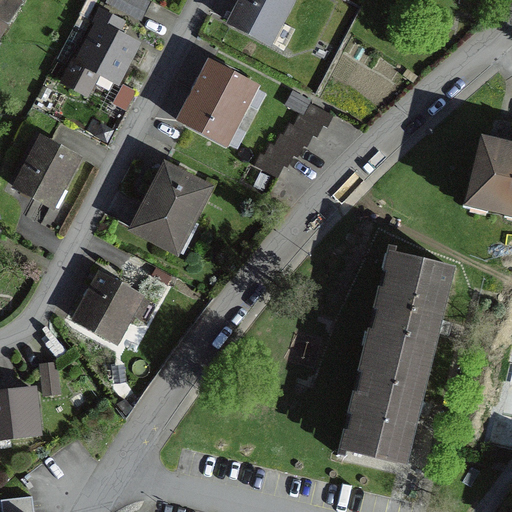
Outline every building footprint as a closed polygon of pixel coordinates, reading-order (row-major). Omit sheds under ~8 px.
[(0,0),(0,29),(12,9),(0,1),(0,0)] [(140,23),(147,8),(132,0),(106,0),(104,5),(140,23)] [(244,0),(231,25),(267,44),(290,0),(244,0)] [(100,13),(94,24),(97,26),(77,64),(115,84),(135,46),(108,32),(114,21),(100,13)] [(209,65),(179,123),(224,147),(254,89),(209,65)] [(259,156),(252,168),(276,180),(282,168),(286,170),(292,158),(296,160),(302,148),(305,149),(311,137),(315,140),(321,128),(326,130),(332,118),(308,106),(302,118),(298,115),(292,127),(288,125),(282,137),(279,136),(272,148),(268,146),(262,157),(259,156)] [(50,209),(75,160),(41,142),(16,190),(50,209)] [(469,204),(511,214),(511,152),(484,145),(469,204)] [(175,253),(207,191),(164,169),(132,231),(175,253)] [(393,257),(345,451),(403,466),(418,406),(438,323),(451,271),(393,257)] [(99,278),(75,322),(113,344),(138,299),(99,278)] [(57,395),(54,365),(39,367),(42,397),(57,395)] [(0,439),(37,435),(32,391),(0,394),(0,439)] [(32,511),(30,498),(0,501),(0,511),(32,511)]
